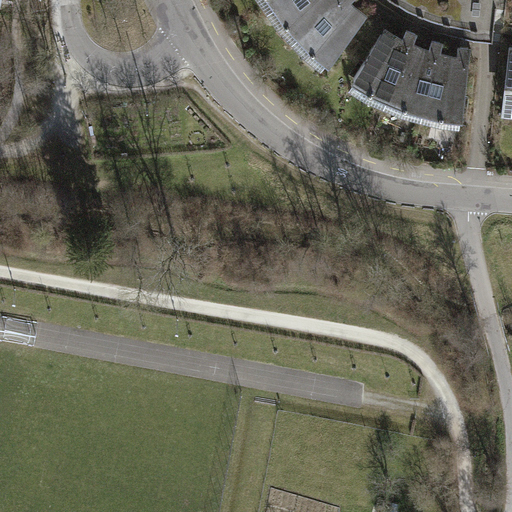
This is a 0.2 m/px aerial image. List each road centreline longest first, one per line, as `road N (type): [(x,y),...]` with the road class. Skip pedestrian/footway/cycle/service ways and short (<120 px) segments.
road 1 (track): [(0,273),(396,345),(435,379),(459,431),(470,511)]
road 2 (tertiary): [(170,0),(226,90),(291,148),(363,181),(511,202)]
road 3 (track): [(471,242),(511,407)]
